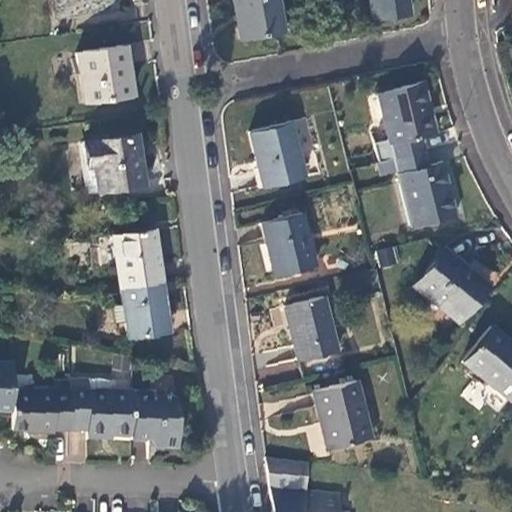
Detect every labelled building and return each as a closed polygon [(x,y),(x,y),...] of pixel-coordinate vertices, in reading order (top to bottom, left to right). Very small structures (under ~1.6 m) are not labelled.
[(232,0),(235,15),(239,39),(282,31),(276,0),(232,0)] [(367,0),(371,19),(408,14),(406,0),(367,0)] [(75,52),(82,101),(129,94),(126,76),(121,45),(75,52)] [(392,157),(424,149),(421,136),(434,132),(421,83),(377,94),(387,140),(378,142),(376,130),(369,131),(376,161),(392,157)] [(248,130),(261,184),(301,175),(289,121),(248,130)] [(82,142),(89,191),(142,183),(138,159),(134,135),(82,142)] [(428,164),(424,149),(392,157),(409,226),(455,214),(442,161),(428,164)] [(267,253),(272,274),(312,264),(300,211),(259,221),(267,253)] [(118,289),(158,282),(152,247),(149,230),(109,236),(118,289)] [(376,249),(378,266),(395,263),(393,247),(376,249)] [(413,284),(455,318),(483,282),(442,248),(413,284)] [(164,319),(158,282),(118,289),(126,336),(166,330),(164,319)] [(290,335),(296,359),(333,350),(321,296),(283,305),(290,335)] [(459,361),(506,398),(511,390),(511,344),(488,325),(459,361)] [(8,387),(9,359),(0,359),(0,405),(8,405),(8,387)] [(67,388),(67,376),(50,377),(51,387),(67,388)] [(83,431),(129,432),(129,387),(85,385),(85,377),(67,376),(67,388),(67,426),(83,426),(83,431)] [(317,421),(323,447),(367,435),(354,379),(310,391),(317,421)] [(129,387),(129,432),(153,436),(153,445),(175,445),(175,423),(173,407),(172,392),(146,391),(146,386),(129,387)] [(49,425),(67,426),(67,388),(51,387),(8,387),(8,405),(8,424),(32,424),(32,426),(49,427),(49,425)] [(350,468),(264,456),(269,489),(271,511),(345,511),(337,510),(337,494),(302,490),(303,476),(349,481),(350,468)] [(355,494),(372,497),(373,485),(357,483),(355,494)]
